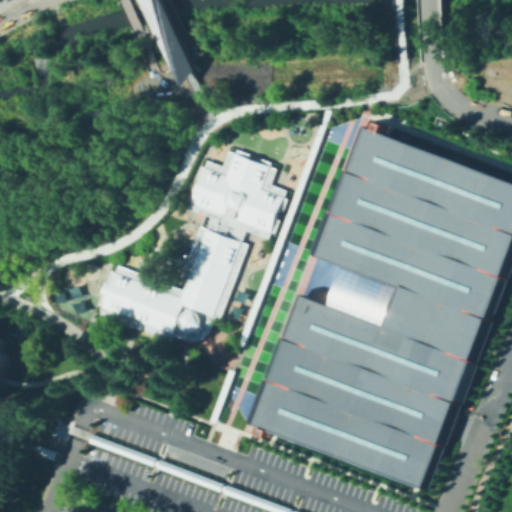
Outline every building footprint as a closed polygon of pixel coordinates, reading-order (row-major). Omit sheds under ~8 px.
[(144,0),(164,0),(196,68),(184,86),(144,0)] [(244,345),(237,343),(326,105),(332,108),(244,345)] [(301,292),(317,299),(333,305),(348,265),(331,258),(314,252),(363,123),(376,128),(378,121),(386,124),(383,131),(511,179),(511,275),(455,424),(430,490),(271,429),(268,437),(261,434),(264,427),(251,422),(301,292)] [(223,164),(229,148),(235,151),(236,148),(249,152),(248,156),(256,159),(258,155),(271,160),(270,165),(276,167),(270,183),(286,189),(283,195),(287,197),(283,210),(279,208),(275,217),(279,219),(274,231),(270,230),(268,236),(245,228),(241,240),(247,242),(220,315),(216,314),(212,325),(209,329),(207,332),(205,335),(201,337),(198,339),(194,339),(191,340),(186,339),(166,331),(164,336),(100,313),(103,305),(98,303),(103,290),(108,292),(111,282),(107,281),(111,268),(116,270),(118,263),(178,285),(200,224),(207,227),(211,215),(189,207),(191,200),(187,198),(200,164),(205,165),(207,158),(223,164)] [(0,338),(5,340),(1,350),(10,354),(1,378),(0,380),(0,338)] [(214,420),(208,418),(227,366),(233,368),(214,420)] [(54,460),(16,445),(17,444),(14,443),(14,444),(0,439),(0,429),(17,436),(16,437),(20,439),(20,437),(58,451),(54,460)] [(278,511),(226,492),(226,491),(224,490),(223,491),(159,467),(160,465),(156,464),(156,465),(92,441),(95,433),(159,457),(158,459),(162,460),(162,458),(227,482),(226,484),(229,485),(230,484),(294,508),(293,509),(297,511),(298,509),(305,511),(278,511)]
